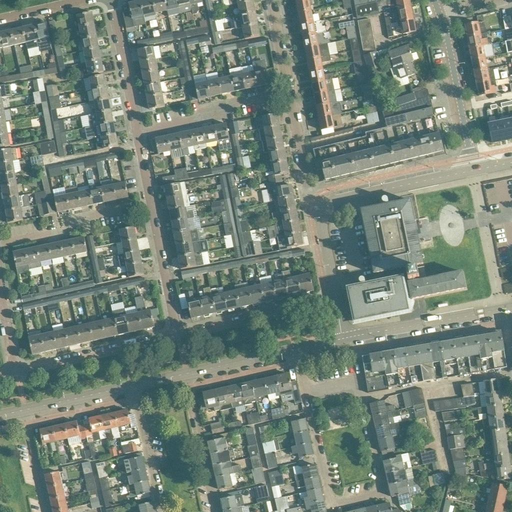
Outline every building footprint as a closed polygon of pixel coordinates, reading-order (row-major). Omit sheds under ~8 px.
[(152,0),(146,0),(141,1),(144,17),(156,14),(152,0)] [(165,0),(152,0),(156,14),(168,11),(165,0)] [(177,0),(165,0),(168,11),(169,16),(180,14),(177,0)] [(190,0),(177,0),(180,14),(192,11),(193,11),(191,6),(190,0)] [(202,0),(190,0),(191,6),(193,11),(192,11),(193,15),(197,14),(199,11),(197,4),(203,3),(202,0)] [(308,0),(296,2),(298,14),(311,11),(310,6),(318,5),(316,0),(308,0)] [(397,4),(398,11),(411,9),(409,0),(393,0),(392,0),(391,0),(390,0),(389,0),(390,1),(387,1),(355,7),(357,19),(379,14),(378,8),(397,4)] [(130,13),(123,15),(126,29),(146,24),(144,17),(141,1),(129,4),(130,13)] [(238,4),(240,16),(255,13),(253,2),(238,4)] [(394,12),(397,24),(414,20),(411,9),(398,11),(394,12)] [(298,14),(301,26),(314,23),(313,22),(311,11),(298,14)] [(77,16),(79,28),(94,25),(92,13),(77,16)] [(242,27),(243,28),(258,25),(255,13),(240,16),(233,17),(236,29),(242,27)] [(466,31),(467,37),(480,35),(486,34),(482,15),(476,16),(478,23),(465,26),(466,31)] [(503,19),(505,30),(511,28),(511,27),(510,17),(503,19)] [(358,22),(359,28),(371,26),(370,19),(358,22)] [(414,20),(397,24),(398,28),(402,27),(403,35),(416,32),(416,31),(418,30),(417,25),(414,25),(414,20)] [(49,23),(52,35),(57,34),(54,21),(49,23)] [(301,26),(303,37),(316,35),(316,34),(326,32),(325,26),(322,27),(321,21),(313,22),(314,23),(301,26)] [(346,28),(346,29),(355,27),(354,21),(338,24),(340,29),(346,28)] [(46,23),(34,26),(39,47),(51,44),(49,38),(50,38),(46,23)] [(79,28),(82,40),(97,37),(94,25),(79,28)] [(258,25),(243,28),(245,40),(260,37),(258,25)] [(34,26),(22,28),(26,43),(27,49),(39,47),(34,26)] [(355,27),(346,29),(348,41),(357,39),(355,27)] [(22,28),(11,31),(14,46),(26,43),(22,28)] [(11,31),(0,33),(0,38),(2,48),(14,46),(11,31)] [(185,33),(173,35),(174,41),(186,38),(185,33)] [(305,49),(328,44),(330,44),(329,40),(324,41),(323,33),(316,35),(303,37),(305,49)] [(467,37),(469,49),(483,46),(492,44),(491,39),(481,41),(480,35),(467,37)] [(210,36),(198,39),(199,44),(211,41),(210,36)] [(82,40),(84,52),(99,49),(97,37),(82,40)] [(178,43),(180,55),(186,54),(183,42),(178,43)] [(305,49),(307,61),(320,58),(320,57),(330,56),(328,44),(305,49)] [(469,49),(472,61),(485,58),(495,56),(492,44),(483,46),(469,49)] [(408,46),(398,50),(407,77),(414,75),(410,62),(413,61),(408,46)] [(138,50),(140,63),(155,60),(153,47),(138,50)] [(363,49),(364,56),(376,53),(375,47),(363,49)] [(84,52),(86,64),(101,61),(99,49),(84,52)] [(407,77),(398,50),(388,53),(394,68),(396,67),(398,73),(401,79),(407,77)] [(352,52),(354,63),(354,64),(355,64),(362,62),(362,61),(361,61),(359,51),(352,52)] [(376,53),(364,56),(369,72),(382,68),(377,52),(376,53)] [(307,61),(310,72),(323,70),(322,64),(331,62),(329,56),(320,58),(307,61)] [(472,61),(474,73),(487,70),(485,58),(472,61)] [(140,63),(142,75),(158,72),(155,60),(140,63)] [(101,61),(86,64),(89,75),(104,73),(101,61)] [(355,64),(357,75),(364,74),(362,62),(355,64)] [(48,71),(45,71),(45,76),(57,74),(55,65),(47,66),(48,71)] [(183,67),(185,78),(191,77),(188,65),(183,67)] [(230,77),(234,92),(245,90),(242,75),(241,68),(229,70),(230,77)] [(266,69),(254,72),(257,87),(269,85),(266,69)] [(474,73),(476,85),(495,81),(493,69),(487,71),(487,70),(474,73)] [(310,72),(312,84),(332,80),(332,79),(335,79),(334,73),(324,75),(323,70),(310,72)] [(142,75),(145,86),(160,83),(158,72),(142,75)] [(254,72),(242,75),(245,90),(257,87),(254,72)] [(364,74),(357,75),(359,84),(366,83),(364,74)] [(89,78),(92,91),(107,88),(104,76),(89,78)] [(185,78),(188,90),(193,89),(191,77),(185,78)] [(230,77),(218,80),(222,95),(234,92),(230,77)] [(218,80),(207,82),(210,97),(222,95),(218,80)] [(312,84),(314,96),(334,92),(332,80),(312,84)] [(495,81),(476,85),(478,91),(479,96),(495,93),(494,88),(497,87),(495,81)] [(210,97),(207,82),(195,85),(198,100),(210,97)] [(145,86),(147,98),(162,95),(160,83),(145,86)] [(416,101),(429,96),(427,89),(423,91),(422,87),(412,90),(413,93),(414,95),(416,101)] [(92,91),(94,103),(109,100),(107,88),(92,91)] [(314,96),(317,107),(330,105),(337,103),(334,92),(314,96)] [(413,93),(394,100),(397,107),(409,103),(416,101),(414,95),(413,93)] [(162,95),(147,98),(149,110),(165,107),(162,95)] [(382,113),(385,120),(432,109),(432,108),(430,96),(429,96),(416,101),(409,103),(397,107),(389,110),(382,113)] [(365,101),(367,109),(374,108),(374,107),(372,97),(364,98),(365,101)] [(94,103),(97,115),(111,112),(109,100),(94,103)] [(387,101),(379,103),(382,113),(389,110),(390,110),(387,101)] [(317,112),(318,119),(332,116),(330,105),(317,107),(317,112)] [(374,108),(367,109),(368,115),(377,113),(375,106),(374,107),(374,108)] [(385,120),(387,128),(395,126),(404,161),(442,151),(443,153),(443,152),(439,134),(432,109),(385,120)] [(97,115),(99,126),(113,123),(111,112),(97,115)] [(262,117),(264,129),(280,127),(277,114),(262,117)] [(332,116),(318,119),(320,125),(322,136),(326,135),(331,134),(334,133),(333,128),(334,128),(338,127),(337,122),(333,122),(332,116)] [(511,128),(510,120),(500,122),(504,141),(511,139),(511,128)] [(500,122),(489,124),(493,143),(504,141),(500,122)] [(0,124),(0,136),(8,135),(6,123),(0,124)] [(99,126),(101,138),(116,135),(113,123),(99,126)] [(226,124),(214,127),(217,142),(220,152),(232,149),(226,124)] [(366,137),(337,144),(344,175),(368,169),(369,173),(375,172),(376,172),(385,170),(386,169),(395,167),(395,168),(396,167),(401,166),(400,162),(404,161),(395,126),(387,128),(366,133),(365,133),(366,137)] [(214,127),(203,129),(206,144),(217,142),(214,127)] [(282,138),(280,127),(264,129),(265,134),(261,135),(263,142),(267,141),(282,138)] [(203,129),(191,132),(194,147),(195,150),(206,148),(206,145),(206,144),(203,129)] [(179,134),(182,149),(184,156),(189,155),(188,148),(194,147),(191,132),(179,134)] [(170,152),(182,149),(179,134),(167,137),(170,152)] [(8,135),(0,136),(0,148),(10,146),(8,135)] [(116,135),(101,138),(95,139),(97,151),(118,147),(116,135)] [(158,154),(170,152),(167,137),(155,139),(158,154)] [(284,150),(282,138),(267,141),(263,142),(262,142),(264,154),(269,153),(284,150)] [(56,153),(54,141),(40,144),(42,156),(56,153)] [(337,144),(327,147),(334,178),(344,175),(337,144)] [(334,178),(327,147),(314,150),(313,150),(316,161),(315,162),(317,171),(323,170),(326,181),(327,181),(326,180),(334,178)] [(0,151),(0,164),(13,162),(13,161),(18,160),(16,148),(0,151)] [(269,153),(271,165),(287,162),(284,150),(269,153)] [(39,168),(39,169),(44,169),(42,155),(30,158),(33,169),(39,168)] [(94,158),(95,163),(96,163),(99,178),(104,177),(101,162),(107,161),(106,156),(94,158)] [(84,169),(96,167),(95,163),(94,158),(83,161),(84,166),(84,169)] [(0,176),(15,174),(13,162),(0,164),(0,176)] [(268,177),(269,184),(282,181),(281,175),(289,174),(287,162),(271,165),(274,176),(268,177)] [(0,176),(2,189),(17,186),(15,174),(0,176)] [(219,177),(221,189),(227,188),(225,175),(219,177)] [(102,188),(101,189),(104,203),(116,201),(113,186),(112,180),(101,182),(102,188)] [(294,198),(291,185),(283,187),(282,181),(269,184),(270,190),(268,190),(270,202),(294,198)] [(125,183),(113,186),(116,201),(128,198),(125,183)] [(165,187),(167,200),(187,196),(185,183),(165,187)] [(90,191),(89,191),(92,206),(104,203),(101,189),(95,190),(94,184),(89,186),(90,191)] [(2,189),(4,200),(19,198),(17,186),(2,189)] [(232,199),(233,201),(240,200),(238,189),(236,189),(236,190),(231,191),(232,199)] [(69,211),(65,196),(64,191),(54,193),(55,198),(54,198),(57,213),(69,211)] [(89,191),(77,193),(80,208),(92,206),(89,191)] [(74,194),(69,195),(65,196),(69,211),(80,208),(77,193),(74,194)] [(28,197),(28,196),(19,198),(4,200),(6,212),(21,209),(30,208),(30,207),(29,207),(27,197),(28,197)] [(189,208),(187,196),(167,200),(169,211),(189,208)] [(274,202),(276,214),(296,210),(294,198),(274,202)] [(233,201),(235,211),(239,211),(242,210),(242,209),(241,205),(240,200),(233,201)] [(423,264),(414,222),(410,201),(361,211),(374,274),(406,268),(407,270),(406,270),(408,281),(409,281),(409,283),(408,283),(408,285),(404,286),(402,278),(348,289),(355,322),(399,313),(398,312),(399,309),(400,309),(401,309),(402,309),(402,308),(402,307),(402,306),(401,305),(403,297),(410,296),(411,301),(466,289),(462,272),(416,282),(415,280),(419,279),(417,267),(413,268),(412,266),(423,264)] [(54,214),(52,202),(47,203),(42,204),(45,216),(54,214)] [(197,218),(195,206),(189,208),(169,211),(172,222),(197,218)] [(21,209),(6,212),(8,224),(23,221),(21,209)] [(235,211),(237,223),(241,222),(244,221),(244,220),(242,210),(239,211),(235,211)] [(282,219),(283,224),(283,225),(298,222),(296,210),(276,214),(272,214),(273,221),(282,219)] [(201,230),(199,218),(197,218),(172,222),(174,235),(197,230),(201,230)] [(237,223),(239,234),(250,232),(248,220),(244,220),(244,221),(241,222),(237,223)] [(274,226),(277,238),(301,233),(298,222),(283,225),(283,224),(274,226)] [(120,231),(122,243),(137,241),(134,228),(120,231)] [(174,235),(176,247),(200,242),(197,230),(174,235)] [(239,234),(241,246),(253,244),(253,243),(257,242),(255,231),(250,232),(239,234)] [(303,245),(301,233),(277,238),(280,251),(290,249),(290,248),(293,247),(303,245)] [(238,247),(236,235),(231,236),(224,237),(226,249),(233,248),(238,247)] [(84,238),(72,241),(75,255),(87,253),(84,238)] [(72,241),(60,243),(63,258),(75,255),(72,241)] [(122,243),(124,254),(124,255),(139,252),(137,241),(122,243)] [(176,247),(179,258),(194,255),(202,253),(200,242),(176,247)] [(60,243),(48,246),(51,260),(63,258),(60,243)] [(253,244),(241,246),(244,258),(255,255),(253,244)] [(48,246),(36,248),(39,263),(40,263),(51,260),(48,246)] [(24,251),(28,265),(29,270),(42,268),(40,263),(39,263),(36,248),(24,251)] [(16,268),(28,265),(24,251),(13,253),(16,268)] [(126,266),(127,267),(142,264),(139,252),(124,255),(124,254),(118,255),(120,267),(126,266)] [(194,255),(179,258),(181,270),(204,265),(202,253),(194,255)] [(92,261),(95,273),(100,272),(100,271),(105,270),(103,258),(97,259),(97,260),(92,261)] [(142,264),(127,267),(129,278),(144,275),(142,264)] [(206,268),(193,271),(195,277),(195,276),(207,273),(206,268)] [(195,277),(193,271),(181,273),(183,279),(195,277)] [(284,275),(283,275),(288,297),(300,294),(297,278),(291,279),(289,271),(283,272),(284,275)] [(279,281),(272,283),(276,300),(288,297),(283,275),(278,276),(279,281)] [(310,275),(297,278),(300,294),(314,291),(310,275)] [(63,288),(57,289),(58,295),(70,292),(69,287),(67,278),(61,279),(63,288)] [(93,281),(81,284),(82,289),(95,286),(93,281)] [(236,291),(239,308),(251,305),(248,289),(249,288),(247,283),(235,286),(236,291)] [(272,283),(260,286),(264,303),(276,300),(272,283)] [(52,284),(44,286),(46,297),(58,295),(57,289),(53,290),(52,284)] [(119,284),(107,287),(108,292),(120,289),(119,284)] [(39,293),(34,295),(35,300),(46,297),(44,286),(44,285),(38,287),(39,293)] [(260,286),(249,288),(248,289),(251,305),(264,303),(260,286)] [(205,298),(199,299),(203,316),(215,314),(211,297),(210,290),(210,288),(203,289),(205,298)] [(223,288),(210,290),(211,297),(215,314),(227,311),(223,294),(224,294),(223,288)] [(236,291),(224,294),(223,294),(227,311),(239,308),(236,291)] [(203,316),(199,299),(194,301),(192,292),(185,294),(191,319),(203,316)] [(135,299),(138,313),(142,330),(154,328),(151,311),(146,312),(143,297),(135,299)] [(58,298),(46,300),(47,306),(59,303),(58,298)] [(113,312),(114,319),(118,336),(130,333),(126,316),(125,309),(113,312)] [(138,313),(126,316),(130,333),(142,330),(138,313)] [(114,319),(102,322),(106,339),(118,336),(114,319)] [(102,322),(90,324),(94,341),(106,339),(102,322)] [(90,324),(78,327),(81,344),(94,341),(90,324)] [(78,327),(65,330),(69,347),(81,344),(78,327)] [(65,330),(53,333),(57,350),(69,347),(65,330)] [(53,333),(41,336),(45,352),(57,350),(53,333)] [(493,333),(489,335),(492,354),(504,352),(501,333),(494,335),(493,333)] [(477,337),(483,372),(495,370),(492,354),(489,335),(488,335),(489,338),(486,338),(484,334),(477,337)] [(45,352),(41,336),(29,338),(32,355),(45,352)] [(465,339),(471,374),(483,372),(477,337),(473,338),(473,336),(465,339)] [(453,341),(457,364),(459,376),(471,374),(465,339),(461,340),(461,338),(453,341)] [(453,341),(441,343),(445,366),(457,364),(453,341)] [(430,345),(435,380),(447,378),(445,366),(441,343),(438,344),(437,342),(430,345)] [(430,345),(418,347),(423,382),(435,380),(430,345)] [(418,347),(406,349),(411,384),(423,382),(418,347)] [(394,351),(394,354),(400,386),(411,384),(406,349),(394,351)] [(382,353),(388,388),(388,387),(400,386),(394,354),(391,355),(390,350),(382,353)] [(507,368),(504,352),(492,354),(495,370),(507,368)] [(388,388),(382,353),(362,357),(368,394),(389,390),(388,387),(388,388)] [(276,378),(281,396),(282,402),(287,401),(286,396),(293,395),(295,404),(302,403),(297,381),(291,383),(291,381),(290,381),(289,375),(276,378)] [(276,378),(264,380),(267,395),(275,393),(276,397),(281,396),(276,378)] [(264,380),(252,383),(256,401),(256,402),(262,401),(261,396),(267,395),(264,380)] [(485,394),(500,392),(498,380),(484,382),(485,394)] [(252,383),(240,386),(243,401),(244,406),(252,404),(252,402),(256,401),(252,383)] [(461,385),(464,398),(469,397),(475,396),(473,384),(461,385)] [(240,386),(228,388),(232,408),(244,406),(243,401),(240,386)] [(228,388),(216,391),(220,410),(220,411),(232,408),(228,388)] [(413,406),(413,407),(425,404),(421,388),(408,392),(411,407),(413,406)] [(220,410),(216,391),(203,394),(204,398),(198,399),(201,410),(207,409),(208,414),(215,413),(215,411),(220,410)] [(487,407),(502,405),(500,392),(485,394),(482,395),(482,401),(486,400),(487,407)] [(464,398),(456,400),(458,409),(466,408),(466,406),(471,405),(476,404),(475,396),(469,397),(464,398)] [(370,405),(373,416),(394,411),(393,406),(385,408),(383,402),(378,403),(376,403),(376,404),(370,405)] [(413,407),(416,419),(428,416),(425,404),(413,407)] [(489,419),(503,417),(502,405),(487,407),(478,408),(479,414),(488,413),(489,419)] [(271,411),(273,420),(286,417),(284,408),(271,411)] [(373,416),(376,429),(394,424),(393,418),(400,416),(399,410),(394,411),(373,416)] [(128,411),(114,414),(117,428),(125,426),(126,432),(132,431),(128,411)] [(457,420),(456,411),(442,413),(444,422),(457,420)] [(259,417),(260,417),(259,413),(246,415),(249,425),(261,423),(259,417)] [(114,414),(101,417),(104,431),(112,429),(114,439),(119,438),(117,428),(114,414)] [(421,426),(422,430),(430,428),(428,416),(416,419),(418,427),(421,426)] [(90,424),(84,426),(87,439),(88,443),(93,442),(100,440),(99,436),(98,432),(104,431),(101,417),(89,420),(90,424)] [(491,432),(505,430),(503,417),(489,419),(490,431),(491,432)] [(219,422),(210,424),(211,427),(222,425),(224,424),(222,418),(219,419),(219,422)] [(291,436),(294,435),(308,432),(305,420),(299,421),(297,421),(297,422),(288,424),(291,436)] [(77,422),(64,425),(67,439),(80,436),(81,440),(87,439),(84,426),(78,427),(77,422)] [(376,429),(378,440),(400,435),(399,429),(395,430),(394,424),(376,429)] [(64,425),(52,428),(55,442),(67,439),(64,425)] [(222,425),(211,427),(210,427),(212,434),(224,432),(222,425)] [(259,428),(262,443),(269,441),(267,433),(271,432),(270,425),(259,428)] [(55,442),(52,428),(40,431),(41,437),(35,438),(40,459),(46,457),(45,454),(51,453),(49,443),(55,442)] [(245,429),(248,446),(257,445),(253,428),(245,429)] [(430,428),(422,430),(424,442),(433,440),(431,428),(430,428)] [(446,431),(447,438),(464,435),(467,434),(466,428),(446,431)] [(485,444),(507,442),(505,430),(491,432),(490,431),(484,432),(485,444)] [(294,435),(297,447),(310,444),(308,432),(294,435)] [(208,443),(211,455),(228,451),(225,440),(231,439),(230,433),(213,437),(214,442),(208,443)] [(400,435),(378,440),(381,452),(387,451),(389,451),(389,450),(394,449),(393,443),(401,441),(400,435)] [(449,450),(451,450),(462,448),(461,436),(447,438),(449,450)] [(262,443),(265,455),(275,453),(276,452),(273,441),(269,442),(269,441),(262,443)] [(494,456),(511,454),(510,441),(507,442),(485,444),(483,445),(484,450),(493,449),(494,456)] [(124,454),(137,451),(135,444),(129,445),(130,447),(123,449),(124,454)] [(313,456),(310,444),(297,447),(291,448),(292,455),(299,453),(300,459),(305,457),(306,458),(308,457),(307,457),(313,456)] [(248,446),(250,458),(259,456),(257,445),(248,446)] [(118,456),(116,447),(109,449),(111,458),(118,456)] [(451,450),(453,462),(465,460),(463,448),(451,450)] [(211,455),(214,466),(226,464),(231,463),(230,456),(234,455),(233,449),(228,451),(211,455)] [(423,465),(432,463),(438,462),(435,450),(427,452),(424,450),(420,451),(423,465)] [(275,453),(265,455),(268,469),(278,467),(275,453)] [(485,470),(496,469),(510,467),(511,466),(511,458),(511,454),(494,456),(495,463),(484,464),(484,462),(478,463),(480,471),(485,470)] [(59,458),(58,458),(60,466),(67,464),(65,455),(59,457),(59,458)] [(386,474),(405,469),(408,469),(407,463),(403,464),(401,455),(396,457),(397,459),(391,460),(389,460),(389,461),(384,462),(386,474)] [(250,458),(253,470),(262,468),(259,456),(250,458)] [(127,473),(127,474),(145,470),(142,458),(137,459),(137,458),(135,459),(129,461),(125,462),(126,470),(127,473)] [(453,462),(455,469),(464,468),(467,468),(465,460),(453,462)] [(96,464),(100,480),(108,479),(107,477),(108,477),(105,462),(96,464)] [(438,462),(432,463),(434,471),(440,470),(438,462)] [(240,465),(232,467),(231,463),(226,464),(214,466),(216,478),(235,474),(235,473),(238,473),(242,472),(240,465)] [(295,476),(296,483),(305,481),(318,478),(315,465),(310,467),(310,466),(308,467),(302,468),(303,474),(295,476)] [(510,467),(496,469),(497,481),(511,479),(510,467)] [(253,470),(252,470),(255,484),(265,482),(262,468),(253,470)] [(464,468),(455,469),(457,476),(466,476),(464,468)] [(386,474),(389,485),(408,481),(405,469),(386,474)] [(128,480),(129,485),(148,481),(145,470),(132,473),(133,476),(128,477),(128,480)] [(268,473),(272,488),(279,486),(285,485),(281,470),(268,473)] [(48,488),(62,485),(59,472),(45,476),(48,488)] [(445,483),(443,473),(432,475),(434,486),(445,483)] [(235,474),(216,478),(219,490),(225,489),(227,489),(227,488),(232,487),(237,483),(235,474)] [(95,483),(94,478),(86,480),(88,492),(97,490),(95,483)] [(306,486),(308,492),(321,489),(318,478),(305,481),(296,483),(297,489),(306,486)] [(100,480),(102,492),(110,490),(108,479),(100,480)] [(408,481),(389,485),(392,498),(397,496),(400,507),(409,504),(411,504),(409,496),(408,494),(410,493),(409,487),(420,485),(418,479),(414,480),(408,481)] [(129,485),(127,486),(128,492),(136,491),(137,496),(143,495),(145,495),(145,494),(151,493),(148,481),(129,485)] [(505,497),(508,487),(487,483),(486,489),(491,490),(490,494),(505,497)] [(65,497),(62,485),(48,488),(51,500),(65,497)] [(260,487),(261,495),(263,503),(270,501),(268,493),(266,485),(260,487)] [(275,499),(275,500),(282,498),(279,486),(272,488),(275,499)] [(301,499),(302,506),(323,501),(321,489),(308,492),(309,497),(301,499)] [(110,490),(102,492),(106,508),(114,506),(110,490)] [(490,494),(488,504),(503,507),(505,497),(490,494)] [(221,500),(224,511),(241,508),(244,507),(241,495),(234,497),(229,498),(227,498),(227,499),(221,500)] [(275,500),(278,511),(284,510),(289,509),(287,496),(282,498),(275,500)] [(56,511),(68,510),(65,497),(51,500),(53,511),(56,511)] [(263,503),(265,511),(272,511),(270,501),(263,503)] [(325,511),(323,501),(302,506),(304,511),(312,510),(312,511),(325,511)] [(154,511),(153,503),(147,504),(145,504),(145,505),(139,506),(141,511),(138,511),(154,511)]
